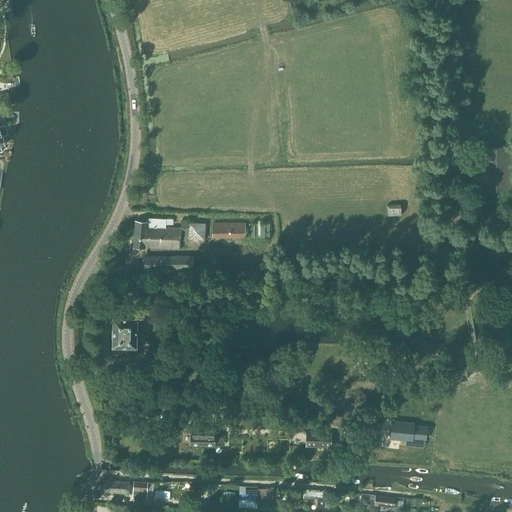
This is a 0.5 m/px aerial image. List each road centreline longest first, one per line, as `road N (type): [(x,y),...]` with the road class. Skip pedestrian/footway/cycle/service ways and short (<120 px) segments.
road 1 (tertiary): [(78,511),(95,476),(96,450),(67,324),(78,285),(120,210),(133,148),(129,56),(111,0)]
road 2 (track): [(105,276),(115,299),(181,302),(209,277),(430,278),(447,226),(463,212),(511,216)]
road 3 (track): [(89,267),(105,276),(135,252),(211,249),(205,217),(120,210)]
road 4 (track): [(385,411),(422,383),(461,375),(472,364),(469,320)]
